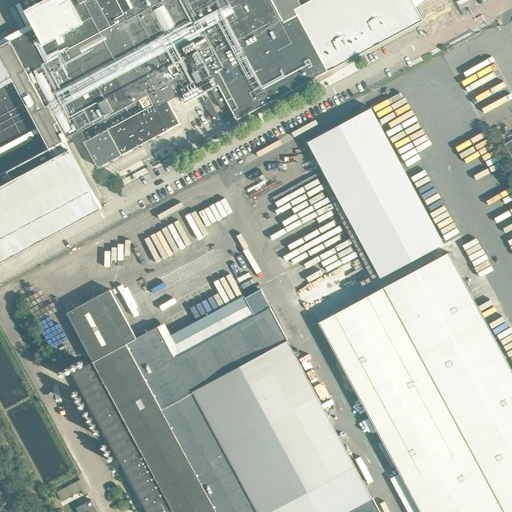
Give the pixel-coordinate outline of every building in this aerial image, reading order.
[(113,26),(162,0),(96,0),(111,27),(113,26)] [(206,63),(284,22),(298,14),(304,11),(301,5),(297,0),(162,0),(113,26),(155,108),(180,95),(184,103),(211,89),(218,85),(206,63)] [(423,20),(411,0),(310,0),(301,5),(304,11),(298,14),(328,71),(423,20)] [(298,14),(284,22),(206,63),(218,85),(228,104),(237,120),(328,71),(298,14)] [(155,108),(113,26),(111,27),(91,38),(83,25),(62,36),(70,50),(44,63),(81,131),(88,144),(87,145),(90,151),(92,151),(99,164),(118,154),(119,156),(122,154),(121,153),(139,143),(140,144),(148,140),(147,138),(166,128),(165,127),(167,126),(164,119),(162,120),(155,108)] [(0,86),(28,72),(10,40),(0,45),(0,86)] [(28,72),(0,86),(0,174),(65,139),(79,132),(81,131),(44,63),(28,72)] [(228,104),(218,85),(211,89),(221,108),(228,104)] [(219,117),(209,98),(204,101),(214,120),(219,117)] [(380,277),(444,243),(371,107),(307,142),(380,277)] [(79,132),(65,139),(92,189),(101,207),(118,198),(99,164),(92,151),(90,151),(87,145),(88,144),(81,131),(79,132)] [(65,139),(0,174),(0,238),(92,189),(65,139)] [(92,189),(0,238),(0,261),(101,207),(92,189)] [(383,287),(470,448),(504,511),(511,511),(511,370),(448,252),(383,287)] [(470,448),(383,287),(319,321),(405,483),(470,448)] [(136,337),(115,298),(110,289),(67,312),(93,361),(136,337)] [(257,511),(193,391),(287,340),(288,339),(270,306),(175,358),(158,326),(136,337),(93,361),(72,372),(146,511),(380,511),(372,497),(372,498),(345,511),(257,511)] [(345,511),(372,498),(287,340),(193,391),(257,511),(345,511)] [(49,357),(54,366),(60,363),(55,354),(49,357)] [(504,511),(470,448),(405,483),(421,511),(504,511)] [(97,511),(91,500),(76,508),(78,511),(97,511)]
